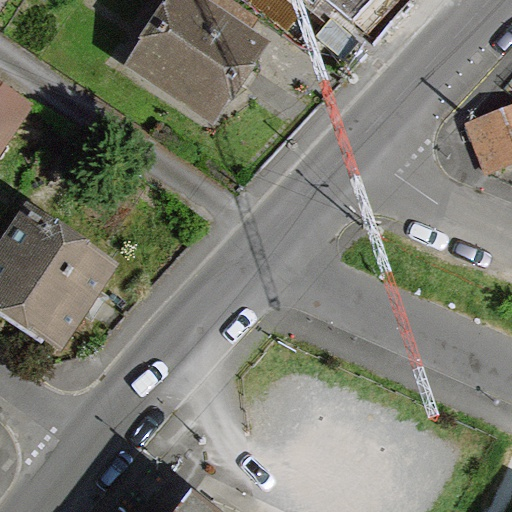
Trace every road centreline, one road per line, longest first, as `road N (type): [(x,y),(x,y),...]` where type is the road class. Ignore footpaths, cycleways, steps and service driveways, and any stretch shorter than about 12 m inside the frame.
road 1 (residential): [(263,263),(511,372)]
road 2 (residential): [(263,263),(93,448)]
road 3 (residential): [(505,0),(364,153)]
road 4 (residential): [(364,153),(430,201),(511,236)]
road 5 (residential): [(364,153),(263,263)]
